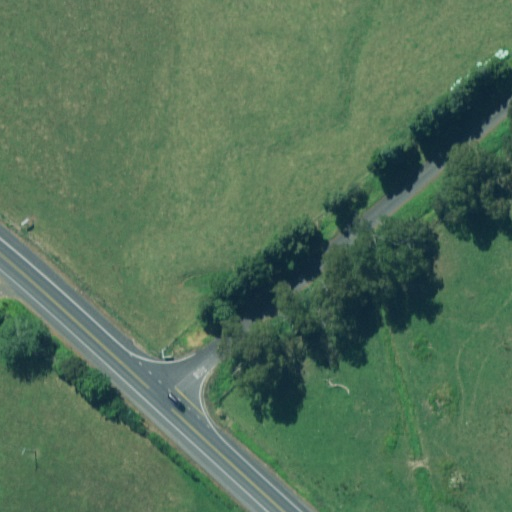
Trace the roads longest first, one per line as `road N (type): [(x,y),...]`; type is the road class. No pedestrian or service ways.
road 1 (unclassified): [(164,399),(511,103)]
road 2 (trunk): [(0,253),(164,399)]
road 3 (trunk): [(164,399),(270,511)]
